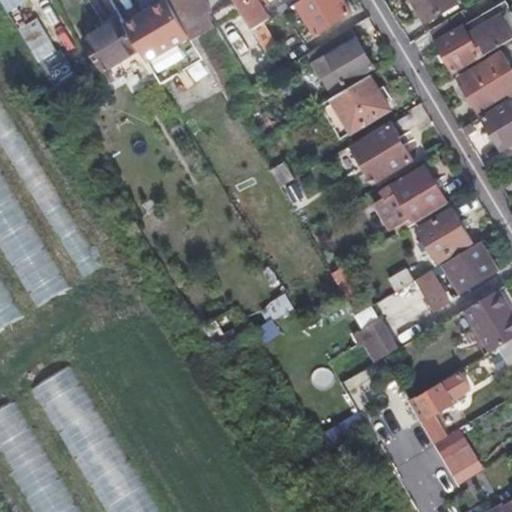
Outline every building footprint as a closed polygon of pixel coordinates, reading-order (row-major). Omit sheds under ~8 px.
[(171,3),(169,0),(165,0),(149,10),(152,15),(171,3)] [(169,0),(171,3),(185,26),(209,11),(214,9),(208,0),(169,0)] [(236,0),(254,29),(264,23),(271,18),(261,1),(263,0),(236,0)] [(353,13),(345,0),(301,0),(297,3),(317,35),(353,13)] [(460,3),(458,0),(412,0),(426,23),(460,3)] [(430,30),(436,40),(466,23),(470,30),(489,19),(479,1),(430,30)] [(140,48),(149,61),(191,36),(185,26),(171,3),(152,15),(149,10),(126,24),(140,48)] [(436,40),(455,72),(511,39),(511,8),(511,7),(489,19),(470,30),(466,23),(436,40)] [(191,36),(201,52),(225,38),(209,11),(185,26),(191,36)] [(126,24),(122,17),(84,40),(103,70),(140,48),(126,24)] [(254,29),(267,50),(277,44),(264,23),(254,29)] [(353,27),(308,54),(334,97),(372,75),(372,74),(373,74),(371,70),(376,66),(353,27)] [(204,58),(230,101),(255,87),(225,38),(201,52),(204,58)] [(511,94),(511,66),(503,52),(460,77),(481,113),(511,94)] [(334,97),(321,105),(342,139),(392,109),(372,75),(334,97)] [(92,101),(80,80),(59,93),(71,113),(92,101)] [(0,96),(0,143),(80,273),(101,260),(0,96)] [(511,102),(510,99),(483,116),(504,150),(511,144),(511,102)] [(475,150),(489,144),(479,120),(464,126),(475,150)] [(415,160),(392,121),(353,145),(376,183),(415,160)] [(296,178),(286,162),(271,171),(281,187),(295,178),(296,178)] [(413,217),(417,222),(450,202),(427,164),(394,185),(393,183),(381,190),(386,199),(377,205),(392,230),(413,217)] [(70,286),(0,173),(0,244),(38,306),(70,286)] [(301,187),(295,178),(281,187),(286,196),(301,187)] [(426,250),(437,268),(441,265),(439,262),(474,241),(454,208),(420,229),(426,240),(420,244),(424,251),(426,250)] [(413,217),(392,230),(395,235),(417,222),(413,217)] [(498,272),(480,242),(442,265),(460,295),(498,272)] [(333,273),(348,299),(355,295),(353,291),(354,290),(348,280),(349,279),(347,275),(351,272),(347,264),(333,273)] [(416,281),(408,268),(390,279),(398,291),(416,281)] [(450,301),(433,270),(417,280),(435,310),(450,301)] [(0,327),(23,313),(0,277),(0,327)] [(511,307),(501,288),(467,308),(493,351),(499,347),(511,339),(511,307)] [(412,307),(394,315),(400,329),(418,321),(412,307)] [(355,325),(377,360),(398,347),(382,320),(369,328),(364,320),(355,325)] [(511,339),(499,347),(510,366),(511,364),(511,339)] [(160,511),(70,365),(32,388),(107,511),(160,511)] [(312,370),(315,386),(331,382),(328,367),(312,370)] [(418,396),(409,401),(422,423),(435,444),(448,436),(435,415),(455,403),(454,400),(472,388),(462,372),(419,398),(418,396)] [(81,511),(15,401),(0,410),(0,457),(32,511),(81,511)] [(465,446),(444,459),(452,472),(459,485),(466,481),(478,474),(480,472),(481,472),(465,446)] [(511,511),(511,497),(489,511),(511,511)]
